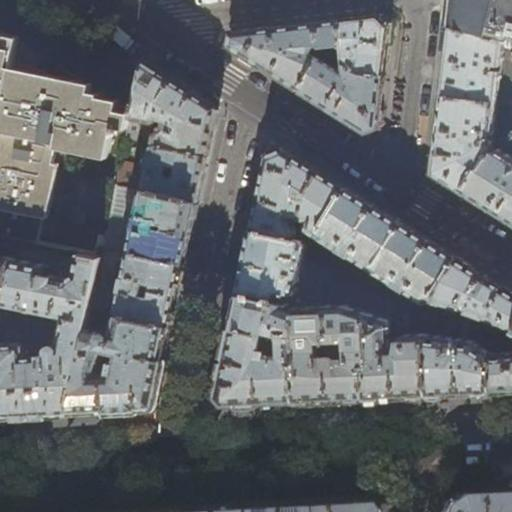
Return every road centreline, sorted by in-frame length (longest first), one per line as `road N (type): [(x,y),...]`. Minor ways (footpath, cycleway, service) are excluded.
road 1 (tertiary): [(0,465),(511,440)]
road 2 (residential): [(392,190),(415,0)]
road 3 (residential): [(308,0),(140,25)]
road 4 (residential): [(392,190),(250,98)]
road 5 (residential): [(250,98),(218,240)]
road 6 (residential): [(511,262),(392,190)]
road 7 (residential): [(250,98),(140,25)]
